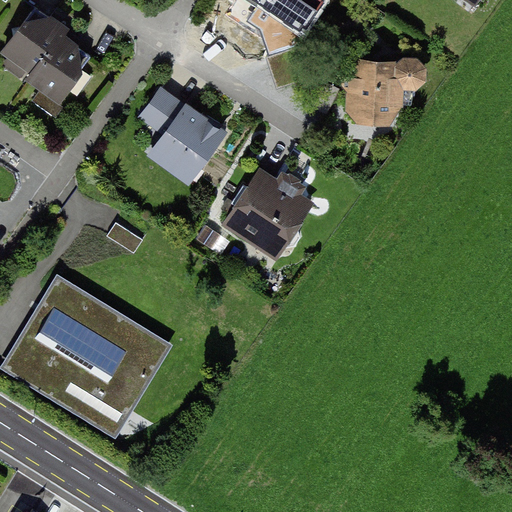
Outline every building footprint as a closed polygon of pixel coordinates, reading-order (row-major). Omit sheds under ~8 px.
[(482,0),(458,0),(474,11),(482,0)] [(0,61),(31,83),(66,34),(36,12),(0,61)] [(31,83),(61,105),(97,56),(66,34),(31,83)] [(408,59),(347,57),(344,134),(405,136),(408,59)] [(230,132),(186,103),(149,157),(193,187),(230,132)] [(262,166),(222,225),(274,260),(314,202),(262,166)] [(117,220),(110,234),(139,249),(146,234),(117,220)] [(171,343),(58,276),(2,369),(115,437),(171,343)]
